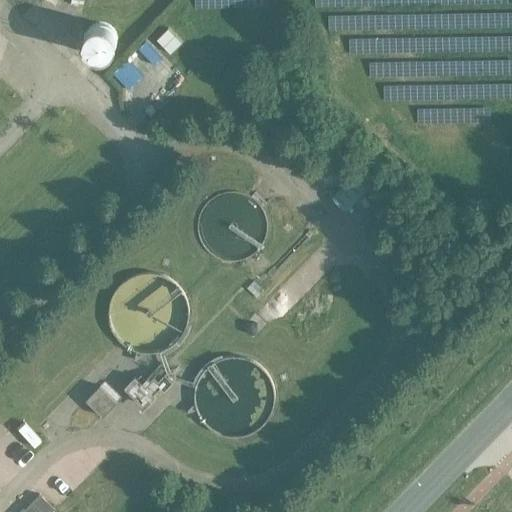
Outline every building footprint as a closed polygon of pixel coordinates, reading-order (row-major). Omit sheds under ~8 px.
[(168,28),(157,39),(171,54),(182,43),(168,28)] [(330,195),(345,210),(374,181),(359,166),(352,174),(330,195)] [(153,378),(149,375),(141,383),(134,376),(124,387),(143,405),(161,386),(163,388),(170,380),(160,371),(153,378)] [(99,386),(85,400),(102,416),(116,402),(99,386)] [(38,494),(20,511),(50,511),(53,509),(38,494)]
